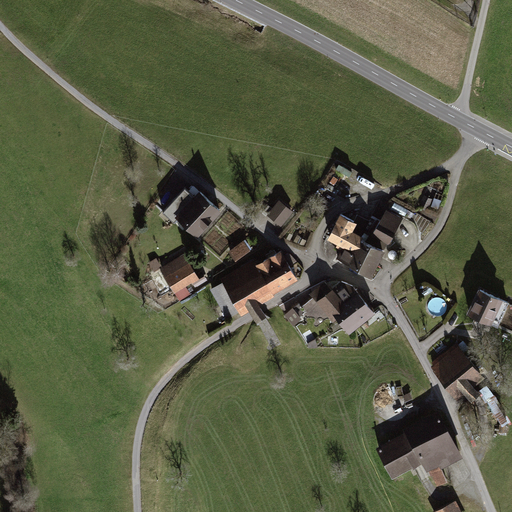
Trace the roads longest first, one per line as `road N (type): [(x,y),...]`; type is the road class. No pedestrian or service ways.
road 1 (track): [(0,24),(93,107),(274,237),(327,263)]
road 2 (unclassified): [(138,511),(139,431),(159,387),(327,263)]
road 3 (secondary): [(230,0),(460,120)]
road 4 (unclassified): [(384,294),(406,311),(491,511)]
road 5 (unclassified): [(459,162),(334,210),(316,246),(327,263)]
road 6 (unclassified): [(459,162),(433,237),(391,275),(384,294)]
road 7 (unclassified): [(460,120),(486,0)]
